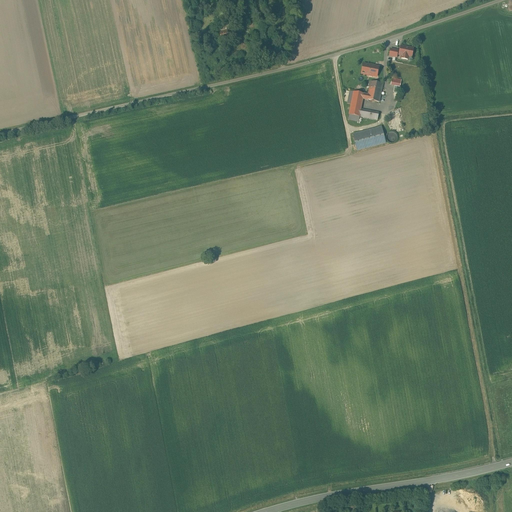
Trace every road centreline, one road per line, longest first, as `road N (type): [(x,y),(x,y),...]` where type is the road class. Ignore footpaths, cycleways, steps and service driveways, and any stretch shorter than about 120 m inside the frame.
road 1 (unclassified): [(490,0),(292,65),(0,131)]
road 2 (primary): [(260,511),(511,461)]
